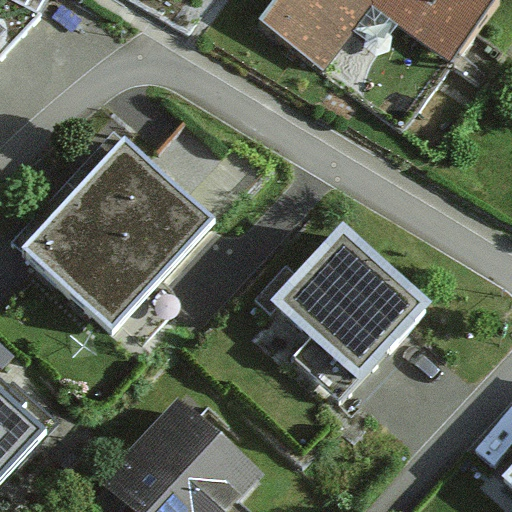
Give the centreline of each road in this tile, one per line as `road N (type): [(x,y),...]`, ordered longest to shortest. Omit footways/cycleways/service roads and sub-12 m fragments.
road 1 (residential): [(511,275),(167,69),(132,70),(94,89),(0,175)]
road 2 (residential): [(511,377),(390,511)]
